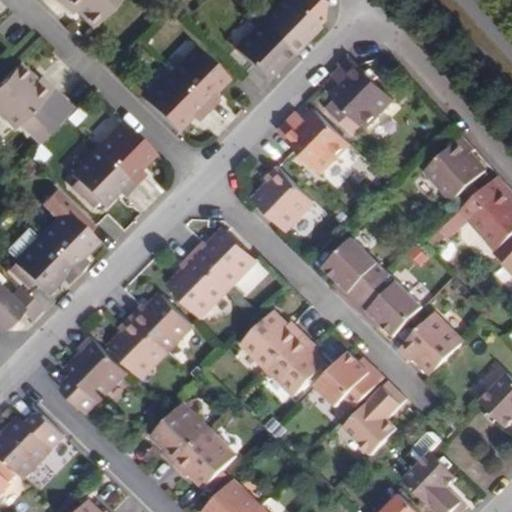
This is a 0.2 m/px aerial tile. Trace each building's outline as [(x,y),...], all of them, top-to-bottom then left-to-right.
[(121,0),(53,0),(71,17),(77,11),(94,29),(121,0)] [(291,0),(285,0),(262,24),(293,54),(318,28),(316,26),(322,20),(322,15),(308,0),(301,0),(297,5),(291,0)] [(292,0),(297,5),(301,0),(308,0),(322,15),(323,2),(321,0),(292,0)] [(293,54),(262,24),(235,51),(266,82),(293,54)] [(197,49),(170,76),(208,112),(218,102),(212,97),(228,81),(197,49)] [(359,66),(352,57),(338,71),(345,79),(340,85),(330,94),(336,101),(326,111),(342,127),(352,117),(363,127),(366,131),(396,101),(359,66)] [(38,85),(17,64),(0,81),(0,112),(15,127),(27,115),(37,124),(62,97),(44,80),(38,85)] [(345,79),(338,71),(332,77),(340,85),(345,79)] [(208,112),(170,76),(145,102),(176,133),(192,118),(197,124),(208,112)] [(352,145),(316,110),(306,120),(300,125),(293,118),(279,132),(322,175),(352,145)] [(306,120),(298,112),(293,118),(300,125),(306,120)] [(363,127),(352,117),(342,127),(353,137),(363,127)] [(96,149),(134,187),(146,176),(140,169),(155,154),(123,122),(96,149)] [(476,150),(464,137),(461,141),(428,170),(456,202),(488,173),(472,155),(476,150)] [(124,197),(134,187),(96,149),(71,175),(83,187),(88,193),(99,203),(103,207),(118,191),(124,197)] [(315,202),(279,168),(269,178),(273,182),(254,200),(286,232),(315,202)] [(511,190),(500,177),(463,210),(499,251),(511,238),(511,190)] [(88,193),(83,187),(77,194),(82,199),(88,193)] [(39,237),(40,237),(76,274),(86,264),(80,258),(96,242),(88,234),(93,228),(55,190),(41,205),(56,220),(39,237)] [(99,203),(88,193),(82,199),(93,209),(99,203)] [(9,249),(19,259),(40,237),(39,237),(30,227),(9,249)] [(230,289),(258,261),(227,230),(211,247),(206,242),(194,254),(230,289)] [(19,259),(13,265),(44,296),(60,279),(66,285),(76,274),(40,237),(19,259)] [(342,294),(356,308),(388,274),(354,240),(325,269),(338,282),(345,290),(342,294)] [(511,259),(511,244),(498,257),(506,265),(511,259)] [(202,317),(230,289),(194,254),(183,265),(188,269),(171,287),(202,317)] [(388,274),(356,308),(369,321),(374,316),(382,323),(395,337),(423,309),(388,274)] [(345,290),(338,282),(335,286),(342,294),(345,290)] [(8,300),(0,291),(0,330),(1,332),(22,313),(30,322),(42,310),(20,288),(8,300)] [(133,317),(168,352),(195,325),(163,294),(148,310),(143,306),(133,317)] [(245,345),(271,371),(306,335),(294,324),(289,328),(275,314),(245,345)] [(382,323),(374,316),(369,321),(377,328),(382,323)] [(464,345),(435,316),(418,333),(399,350),(412,363),(416,359),(433,376),(464,345)] [(142,378),(168,352),(133,317),(122,328),(126,332),(112,348),(142,378)] [(306,335),(271,371),(297,397),(327,366),(311,350),(316,345),(306,335)] [(128,373),(92,337),(80,350),(85,355),(78,361),(78,360),(68,371),(76,379),(67,388),(67,395),(87,415),(128,373)] [(360,362),(351,352),(318,386),(340,408),(344,403),(354,413),(386,379),(372,365),(368,370),(360,362)] [(372,365),(364,357),(360,362),(368,370),(372,365)] [(511,378),(508,374),(482,403),(507,428),(511,423),(511,378)] [(408,401),(391,384),(346,429),(373,456),(400,429),(390,419),(408,401)] [(164,456),(176,468),(211,432),(186,407),(154,438),(168,452),(164,456)] [(66,437),(46,417),(40,417),(31,425),(23,417),(6,434),(2,430),(0,431),(0,453),(25,478),(66,437)] [(211,432),(176,468),(187,478),(191,474),(207,490),(237,459),(211,432)] [(414,455),(422,463),(432,452),(445,440),(437,432),(431,432),(414,449),(414,455)] [(459,479),(432,452),(422,463),(405,480),(435,511),(456,511),(464,504),(449,488),(459,479)] [(0,495),(18,477),(3,462),(0,464),(0,495)] [(257,511),(260,510),(234,483),(205,511),(257,511)] [(417,511),(401,495),(384,511),(417,511)]
